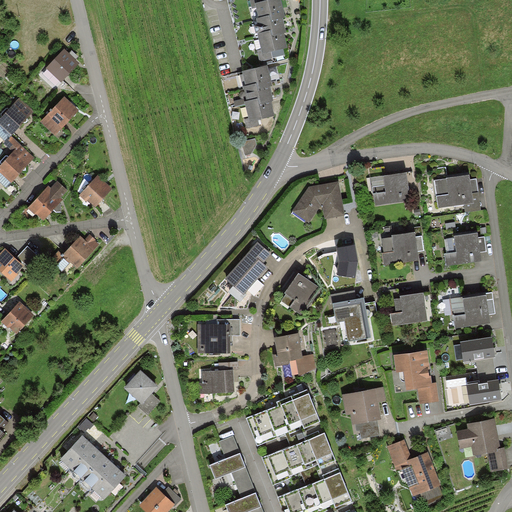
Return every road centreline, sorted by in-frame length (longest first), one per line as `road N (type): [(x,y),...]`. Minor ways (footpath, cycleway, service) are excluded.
road 1 (residential): [(182,425),(250,397),(258,384),(258,313),(299,249),(359,231),(368,289)]
road 2 (secondary): [(0,486),(150,320)]
road 3 (unclassified): [(495,166),(423,149),(279,162)]
road 4 (residential): [(495,166),(489,180),(511,349)]
road 5 (secondary): [(163,305),(216,251),(279,162)]
road 6 (secondary): [(279,162),(303,101),(319,0)]
road 7 (residential): [(0,223),(103,107)]
road 8 (residential): [(0,235),(130,217)]
